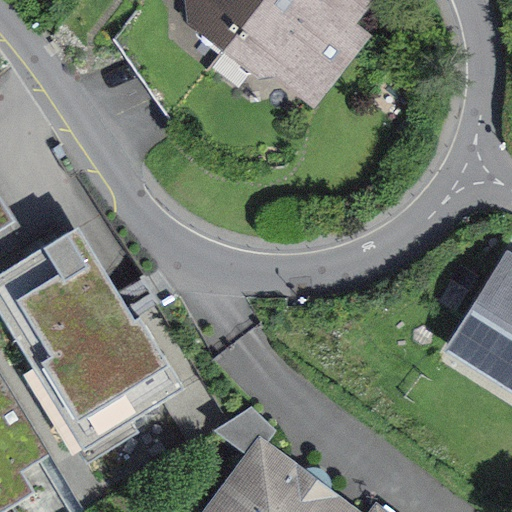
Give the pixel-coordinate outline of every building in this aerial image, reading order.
[(192,0),(194,17),(264,71),(280,70),(310,93),(356,34),(339,21),(355,0),(192,0)] [(23,220),(0,231),(0,266),(37,248),(23,220)] [(66,231),(0,271),(0,310),(34,364),(54,352),(105,434),(128,420),(129,421),(183,388),(139,316),(124,325),(66,231)] [(511,267),(509,266),(471,326),(473,327),(479,318),(511,338),(511,362),(503,377),(511,383),(511,267)] [(0,485),(20,474),(31,493),(11,505),(14,511),(70,511),(56,488),(66,482),(0,372),(0,485)] [(351,511),(262,445),(273,430),(253,409),(218,430),(253,456),(210,511),(384,511),(378,507),(373,511),(351,511)]
